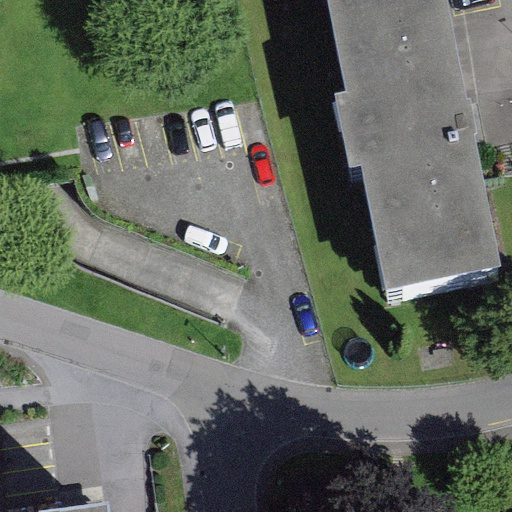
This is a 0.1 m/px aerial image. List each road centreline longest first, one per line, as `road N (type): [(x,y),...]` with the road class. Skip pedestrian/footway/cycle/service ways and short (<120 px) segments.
road 1 (residential): [(225,401),(391,418),(511,402)]
road 2 (residential): [(0,321),(197,382),(225,401)]
